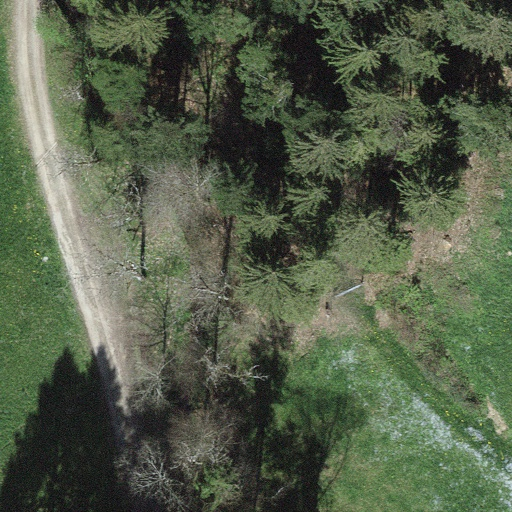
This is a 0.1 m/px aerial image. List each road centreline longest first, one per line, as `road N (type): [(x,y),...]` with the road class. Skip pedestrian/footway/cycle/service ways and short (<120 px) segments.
road 1 (track): [(127,0),(238,167),(378,339),(511,460)]
road 2 (track): [(30,0),(37,102),(53,166),(148,444)]
